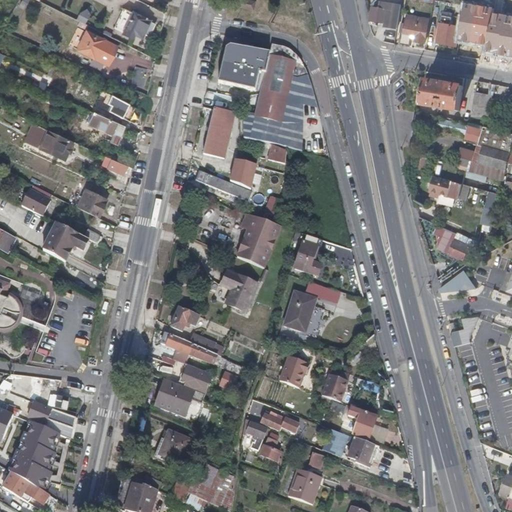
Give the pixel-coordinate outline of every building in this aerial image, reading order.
[(253,3),(241,0),(236,0),(235,7),(251,10),(253,3)] [(458,41),(464,5),(445,2),(444,9),(455,11),(453,26),(442,24),(438,43),(457,46),(458,41)] [(398,30),(402,7),(381,3),(380,10),(373,8),(371,22),(385,25),(385,28),(398,30)] [(464,3),(464,5),(458,41),(487,46),(493,14),(495,8),(464,3)] [(123,30),(132,11),(123,6),(113,26),(123,30)] [(153,21),(132,11),(123,30),(122,32),(130,35),(132,31),(139,34),(142,28),(148,31),(153,21)] [(511,16),(493,14),(487,46),(486,53),(511,58),(511,16)] [(398,46),(410,48),(412,36),(416,36),(416,42),(426,44),(430,21),(423,19),(421,26),(421,29),(407,26),(407,22),(402,22),(398,46)] [(115,48),(116,45),(85,30),(76,47),(108,63),(115,48)] [(126,49),(116,45),(115,48),(124,53),(126,49)] [(269,58),(269,56),(231,48),(226,52),(218,85),(254,94),(259,75),(264,76),(269,58)] [(282,125),(294,65),(269,58),(264,76),(260,95),(256,109),(254,119),(282,125)] [(22,66),(7,59),(4,66),(19,72),(22,66)] [(52,67),(46,77),(53,80),(58,70),(52,67)] [(136,67),(131,89),(142,91),(146,70),(136,67)] [(465,79),(428,73),(423,106),(460,113),(465,79)] [(491,96),(476,93),(472,117),(486,120),(491,96)] [(120,119),(127,106),(106,96),(103,103),(109,108),(107,112),(120,119)] [(234,115),(213,111),(203,155),(223,160),(234,115)] [(123,128),(90,113),(85,123),(87,123),(86,127),(109,138),(108,141),(116,145),(123,128)] [(464,139),(478,142),(481,129),(440,118),(438,126),(466,133),(464,139)] [(507,132),(483,127),(479,145),(510,155),(511,150),(511,147),(511,133),(510,133),(507,132)] [(72,143),(46,131),(38,150),(64,162),(72,143)] [(510,155),(479,145),(477,152),(462,149),(459,158),(474,162),(473,164),(506,174),(508,164),(510,155)] [(283,174),(286,153),(278,149),(278,148),(272,146),(271,151),(275,152),(272,159),(270,158),(268,162),(280,165),(278,173),(283,174)] [(126,167),(130,169),(132,160),(119,155),(116,163),(126,167)] [(459,158),(459,160),(456,168),(466,170),(471,172),(473,164),(474,162),(459,158)] [(122,176),(126,167),(116,163),(109,160),(106,169),(122,176)] [(227,184),(246,191),(251,192),(257,168),(233,161),(227,184)] [(504,180),(506,174),(473,164),(471,172),(504,180)] [(187,179),(196,182),(199,173),(190,169),(187,179)] [(471,187),(500,195),(504,180),(471,172),(466,170),(462,185),(471,187)] [(243,200),(246,191),(227,184),(199,173),(196,182),(243,200)] [(467,202),(471,187),(462,185),(435,177),(432,192),(467,202)] [(53,197),(34,188),(24,207),(43,217),(53,197)] [(76,207),(97,217),(105,199),(84,190),(76,207)] [(264,210),(276,216),(282,202),(270,196),(264,210)] [(257,268),(258,267),(275,226),(240,214),(236,227),(242,230),(231,256),(230,258),(257,268)] [(57,224),(44,251),(66,263),(73,249),(78,247),(85,251),(90,241),(85,238),(57,224)] [(16,240),(0,231),(0,251),(8,256),(16,240)] [(90,241),(99,245),(102,238),(88,231),(85,238),(90,241)] [(317,263),(324,242),(303,235),(301,242),(304,243),(295,269),(321,278),(325,266),(317,263)] [(470,248),(455,241),(449,255),(452,257),(451,260),(459,264),(461,261),(463,262),(470,248)] [(466,271),(440,289),(441,292),(477,286),(466,271)] [(250,281),(220,272),(216,285),(226,288),(221,303),(242,310),(250,281)] [(511,298),(511,274),(510,274),(502,295),(511,298)] [(0,327),(1,328),(2,328),(7,328),(9,328),(11,328),(13,327),(15,326),(17,324),(20,322),(21,320),(12,314),(14,310),(25,311),(25,307),(23,302),(22,299),(20,296),(17,294),(15,292),(12,290),(11,295),(6,293),(9,285),(10,286),(12,282),(0,277),(0,327)] [(342,294),(310,283),(306,295),(319,299),(338,306),(342,294)] [(21,285),(17,294),(20,296),(22,299),(23,302),(25,307),(25,311),(24,313),(33,316),(41,292),(21,285)] [(306,295),(295,291),(284,327),(308,335),(319,299),(306,295)] [(194,324),(197,317),(178,309),(171,328),(182,333),(183,329),(187,321),(194,324)] [(24,313),(25,311),(14,310),(12,314),(21,320),(22,318),(24,313)] [(22,318),(21,320),(20,322),(17,324),(15,326),(13,327),(11,328),(9,328),(7,328),(3,339),(23,346),(31,321),(22,318)] [(467,334),(453,338),(456,352),(472,348),(471,344),(479,320),(464,324),(467,334)] [(173,352),(188,359),(194,345),(165,334),(162,347),(167,349),(166,351),(171,354),(173,352)] [(194,345),(214,354),(216,348),(186,335),(184,341),(194,345)] [(225,369),(228,361),(194,345),(188,359),(213,370),(216,365),(225,369)] [(310,365),(289,357),(280,382),(299,389),(305,373),(307,374),(310,365)] [(196,391),(206,395),(214,376),(186,364),(182,373),(180,385),(196,391)] [(340,402),(349,376),(331,370),(322,395),(340,402)] [(180,385),(166,379),(155,407),(186,419),(196,391),(180,385)] [(68,398),(58,396),(55,408),(66,410),(68,398)] [(73,426),(75,416),(57,410),(35,402),(28,417),(46,424),(47,420),(58,424),(59,421),(73,426)] [(356,425),(373,431),(378,416),(351,407),(349,416),(358,419),(356,425)] [(0,443),(2,444),(13,414),(0,408),(0,443)] [(285,420),(271,415),(270,417),(265,416),(261,424),(281,432),(285,420)] [(254,425),(254,423),(252,422),(247,433),(265,440),(268,430),(254,425)] [(11,473),(45,493),(47,487),(52,474),(49,472),(56,454),(53,453),(60,434),(32,423),(28,435),(25,434),(20,444),(25,446),(23,452),(19,450),(14,462),(17,464),(15,468),(11,473)] [(369,442),(373,431),(356,425),(352,435),(369,442)] [(370,440),(383,444),(387,430),(374,426),(370,440)] [(324,452),(341,458),(350,437),(333,430),(324,452)] [(191,442),(168,432),(165,441),(162,440),(155,456),(164,461),(165,458),(180,465),(191,442)] [(350,457),(368,465),(375,446),(356,439),(350,457)] [(378,456),(380,448),(375,446),(368,465),(372,466),(375,456),(378,456)] [(279,454),(265,449),(263,457),(276,462),(279,454)] [(320,469),(324,458),(313,454),(309,465),(320,469)] [(208,503),(229,511),(233,511),(234,508),(234,493),(235,479),(200,464),(193,482),(187,494),(190,495),(208,503)] [(323,480),(298,471),(289,498),(313,507),(323,480)] [(45,493),(11,473),(3,488),(23,500),(27,493),(40,501),(45,493)] [(511,473),(509,473),(502,493),(511,496),(511,473)] [(187,494),(193,482),(180,475),(171,497),(177,499),(184,502),(187,494)] [(122,511),(131,483),(121,479),(111,508),(122,511)] [(145,487),(158,492),(159,492),(161,485),(148,480),(145,487)] [(131,483),(122,511),(125,511),(126,511),(129,511),(148,511),(149,509),(151,510),(158,492),(145,487),(131,483)] [(205,509),(208,503),(190,495),(188,501),(205,509)] [(171,497),(169,496),(165,505),(172,509),(177,499),(171,497)]
